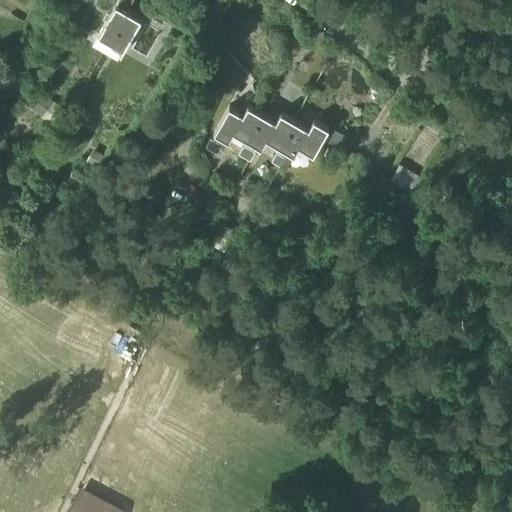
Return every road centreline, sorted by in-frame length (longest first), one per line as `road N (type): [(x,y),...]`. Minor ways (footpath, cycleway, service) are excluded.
road 1 (track): [(511,165),(465,117),(404,80)]
road 2 (unclassified): [(404,80),(302,0)]
